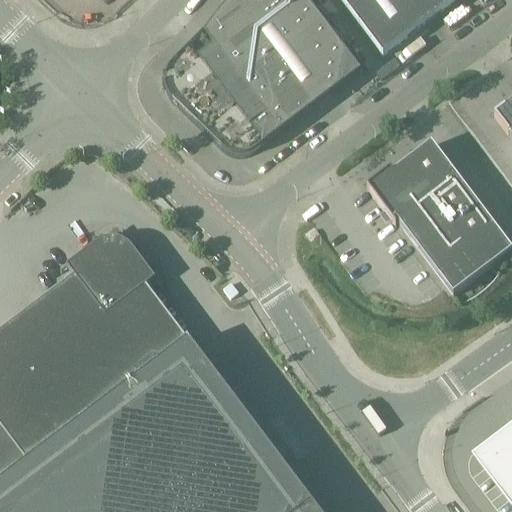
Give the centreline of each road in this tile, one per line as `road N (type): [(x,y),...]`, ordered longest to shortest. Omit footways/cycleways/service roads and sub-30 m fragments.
road 1 (unclassified): [(511,17),(232,242)]
road 2 (unclassified): [(375,433),(232,242)]
road 3 (unclassified): [(232,242),(78,96)]
road 4 (unclassified): [(375,433),(511,342)]
road 5 (unknown): [(314,170),(411,289)]
road 6 (unknown): [(420,88),(511,207)]
road 7 (unclassified): [(78,96),(172,0)]
